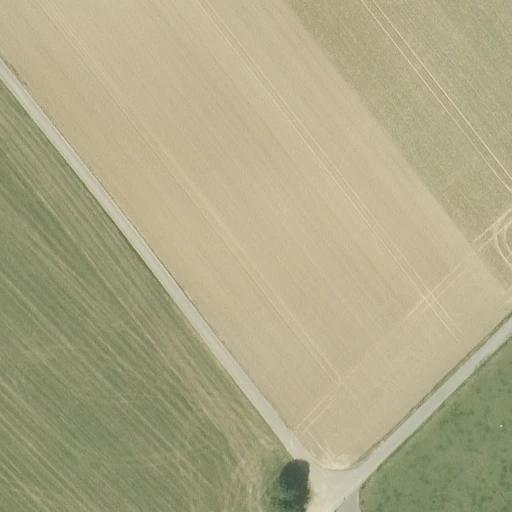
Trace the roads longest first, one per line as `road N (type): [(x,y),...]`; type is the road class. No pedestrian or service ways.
road 1 (unclassified): [(336,497),(0,62)]
road 2 (unclassified): [(336,497),(511,325)]
